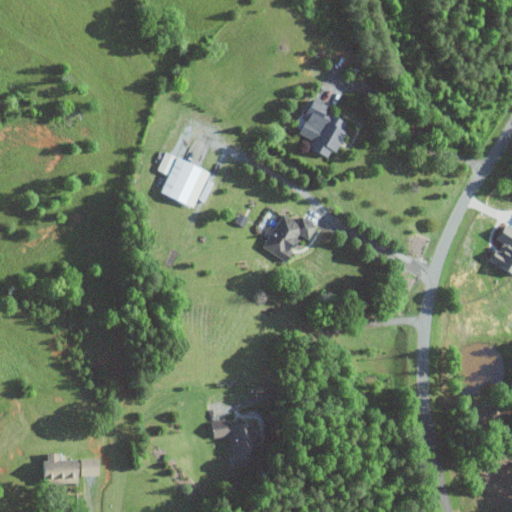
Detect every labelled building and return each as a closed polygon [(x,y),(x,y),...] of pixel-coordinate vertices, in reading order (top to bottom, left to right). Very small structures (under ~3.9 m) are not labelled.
[(324,160),(342,125),(319,113),(323,106),(307,98),(290,132),(306,140),(301,148),(324,160)] [(202,171),(159,154),(152,171),(161,175),(154,194),(187,208),(202,171)] [(237,214),(246,219),(241,227),(232,222),(237,214)] [(281,215),(261,247),(284,262),(291,252),(287,250),(289,248),(291,249),(296,241),(294,239),(297,234),(306,240),(315,227),(300,217),(295,224),(281,215)] [(507,277),(511,268),(511,252),(510,252),(511,248),(511,232),(496,225),(489,239),(493,242),(482,265),(507,277)] [(247,422),(222,425),(221,420),(203,422),(205,438),(223,436),(227,463),(252,459),(247,422)] [(96,479),(95,458),(51,461),(51,453),(38,454),(38,461),(30,461),(30,482),(96,479)]
